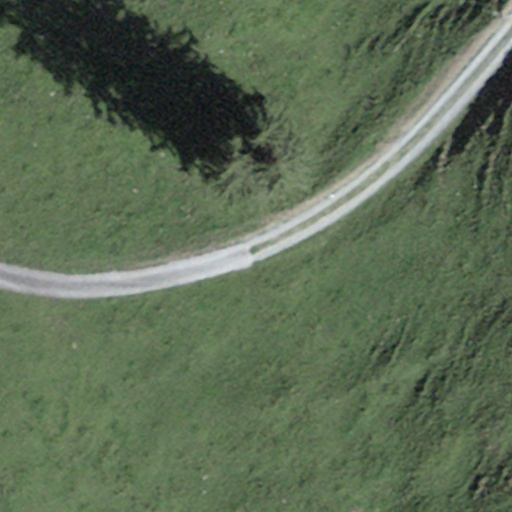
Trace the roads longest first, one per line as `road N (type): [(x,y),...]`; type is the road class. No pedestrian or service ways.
road 1 (track): [(511,32),(361,188),(245,254)]
road 2 (track): [(0,275),(85,286),(245,254)]
